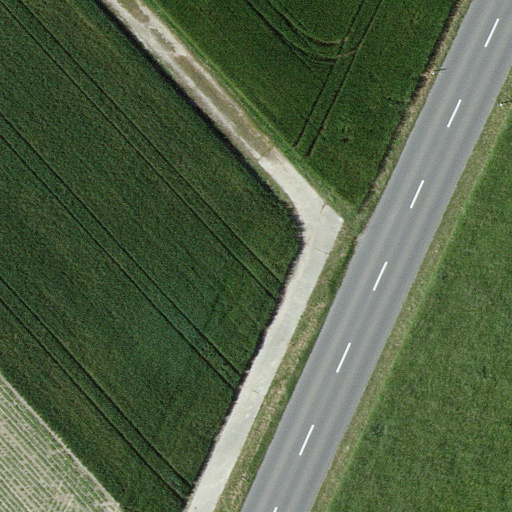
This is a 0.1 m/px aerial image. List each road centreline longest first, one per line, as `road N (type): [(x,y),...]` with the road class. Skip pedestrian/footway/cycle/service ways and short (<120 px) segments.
road 1 (track): [(145,511),(302,153),(158,0)]
road 2 (tertiary): [(274,511),(511,0)]
